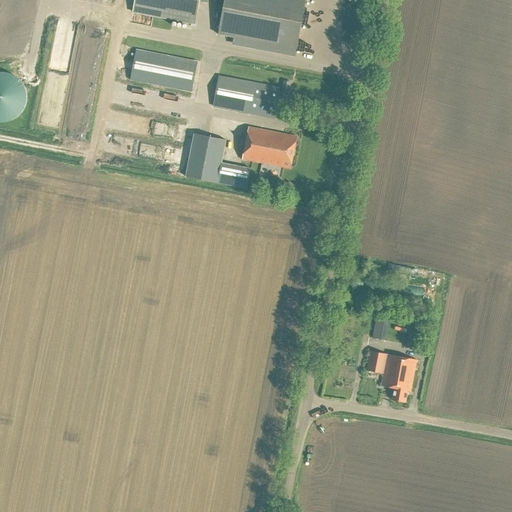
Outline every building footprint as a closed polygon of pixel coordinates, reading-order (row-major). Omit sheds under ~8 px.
[(135,0),(133,12),(195,24),(199,1),(208,3),(208,0),(135,0)] [(224,0),(218,34),(297,49),(306,0),(224,0)] [(191,92),(197,62),(137,50),(131,81),(191,92)] [(0,122),(2,123),(4,123),(6,123),(7,122),(9,122),(11,121),(13,120),(15,119),(17,118),(18,117),(20,115),(21,114),(22,112),(23,110),(24,109),(25,107),(26,105),(26,103),(27,101),(27,99),(27,97),(27,95),(26,93),(26,91),(25,89),(25,87),(24,85),(23,84),(21,82),(20,81),(19,79),(17,78),(16,77),(14,76),(12,75),(10,74),(8,73),(6,73),(4,72),(2,72),(0,72),(0,122)] [(212,107),(274,120),(280,88),(218,76),(212,107)] [(290,83),(282,82),(280,93),(287,95),(290,83)] [(296,137),(248,128),(242,159),(291,169),(296,137)] [(194,134),(186,176),(248,189),(251,169),(222,163),(226,141),(194,134)] [(423,289),(357,277),(355,288),(421,300),(423,289)] [(378,313),(374,336),(388,338),(392,315),(378,313)] [(370,350),(366,370),(383,374),(381,385),(394,388),(392,400),(406,403),(408,391),(411,391),(417,360),(370,350)]
